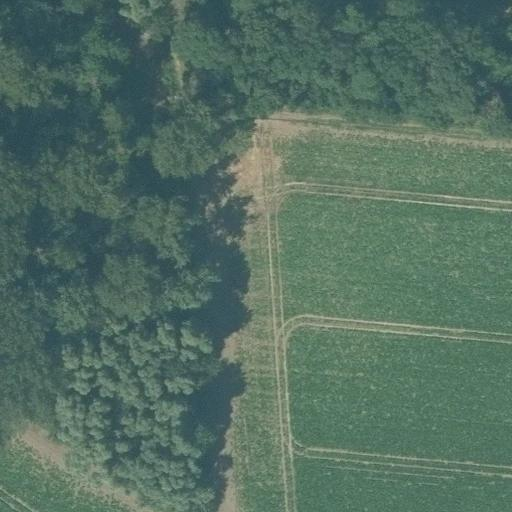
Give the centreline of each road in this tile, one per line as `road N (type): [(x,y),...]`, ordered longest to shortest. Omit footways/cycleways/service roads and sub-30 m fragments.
road 1 (unclassified): [(189,103),(511,127)]
road 2 (track): [(511,11),(360,0)]
